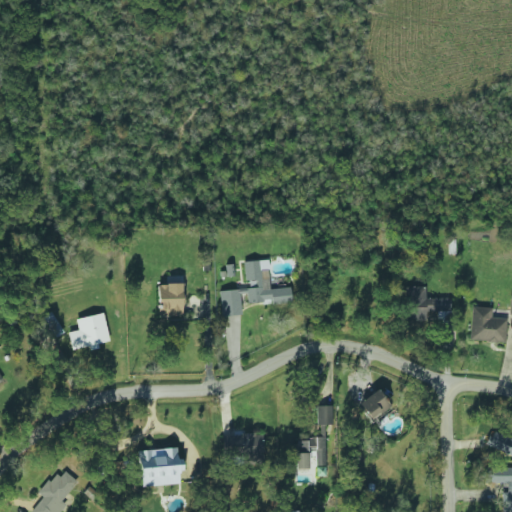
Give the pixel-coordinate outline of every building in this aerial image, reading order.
[(218,290),(220,316),(241,314),(239,294),(246,294),(246,302),(271,300),(272,303),(291,302),(290,287),(269,288),(267,260),(244,261),(246,288),(218,290)] [(181,284),(157,284),(156,316),(181,316),(181,284)] [(491,307),(471,306),(469,340),(505,341),(506,318),(491,317),(491,307)] [(109,342),(102,313),(75,319),(77,330),(67,332),(71,350),(109,342)] [(369,419),(389,406),(378,389),(358,402),(369,419)] [(331,405),(315,406),(316,425),(332,424),(331,405)] [(222,463),(262,461),(261,434),(222,435),(222,463)] [(325,465),(324,436),(309,437),(309,449),(314,449),(315,465),(325,465)] [(297,452),(307,452),(307,441),(297,441),(297,452)] [(137,450),(140,487),(178,483),(177,470),(182,470),(181,458),(176,459),(175,447),(137,450)] [(307,453),(295,453),(295,469),(308,469),(307,453)] [(315,475),(324,475),(325,466),(316,466),(315,475)] [(502,511),(511,510),(511,468),(486,469),(486,483),(502,483),(502,511)] [(76,481),(60,469),(40,494),(43,497),(31,511),(58,511),(65,504),(61,501),(76,481)]
